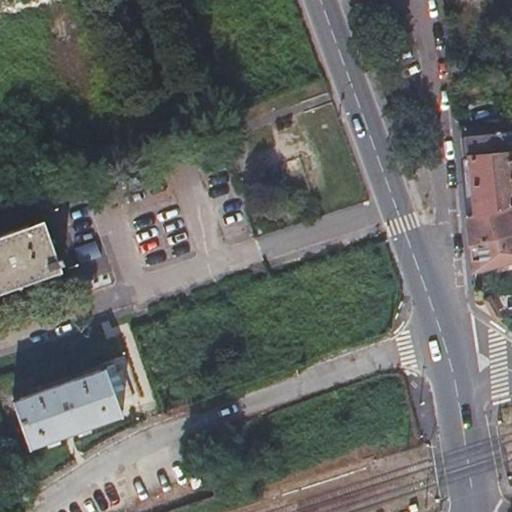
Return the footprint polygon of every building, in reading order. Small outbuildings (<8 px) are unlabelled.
[(398,4),(396,0),(374,0),(379,11),(398,4)] [(466,137),(468,159),(511,152),(511,145),(511,141),(506,141),(505,133),(466,137)] [(511,152),(468,159),(473,215),(511,205),(511,152)] [(511,205),(473,215),(475,249),(511,239),(511,205)] [(44,216),(0,231),(0,290),(64,268),(44,216)] [(511,239),(475,249),(470,250),(472,271),(511,260),(511,239)] [(261,372),(257,360),(247,362),(249,368),(240,371),(244,381),(253,377),(252,375),(261,372)] [(16,398),(25,422),(33,445),(125,412),(122,404),(111,375),(108,365),(16,398)] [(111,375),(122,404),(135,399),(124,370),(111,375)]
